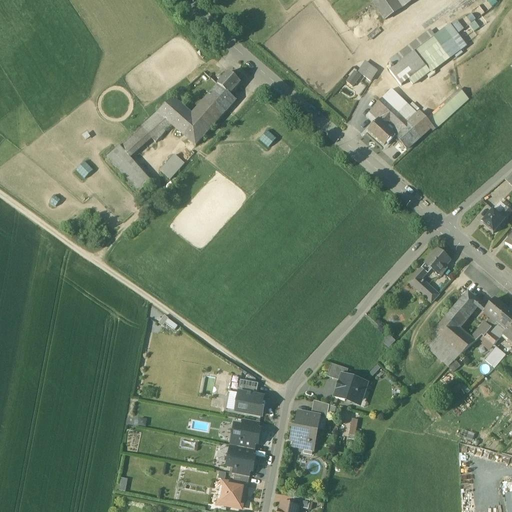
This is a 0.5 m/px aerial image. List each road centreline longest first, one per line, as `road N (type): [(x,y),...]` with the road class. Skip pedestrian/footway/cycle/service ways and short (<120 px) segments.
road 1 (residential): [(265,511),(295,381),(440,224)]
road 2 (residential): [(440,224),(184,0)]
